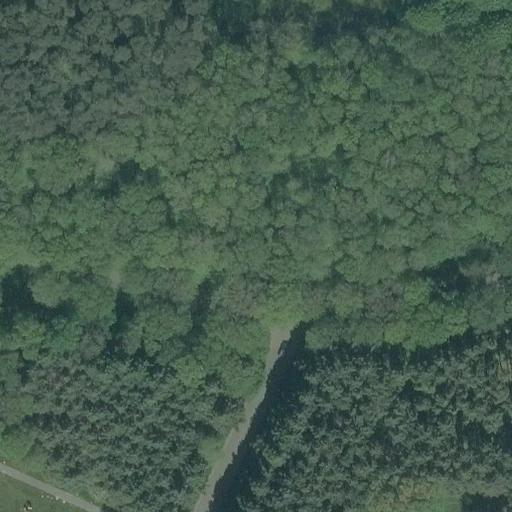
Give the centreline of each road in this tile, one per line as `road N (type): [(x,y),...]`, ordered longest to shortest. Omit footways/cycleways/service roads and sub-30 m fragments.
road 1 (unclassified): [(0,251),(211,304),(291,309)]
road 2 (unclassified): [(291,309),(427,297),(511,273)]
road 3 (unclassified): [(209,511),(291,309)]
